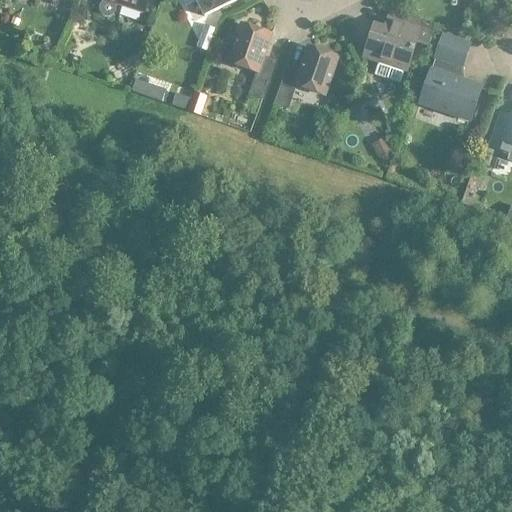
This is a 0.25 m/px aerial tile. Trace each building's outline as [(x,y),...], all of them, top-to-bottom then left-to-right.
[(103,0),(104,0),(102,5),(101,6),(100,7),(99,8),(99,9),(99,10),(99,12),(99,13),(99,14),(100,15),(101,16),(102,17),(103,17),(105,18),(106,18),(108,17),(109,17),(109,16),(111,15),(112,14),(112,12),(112,11),(112,9),(112,8),(113,3),(143,13),(147,0),(103,0)] [(196,1),(204,17),(237,0),(182,0),(185,6),(196,1)] [(390,13),(384,30),(374,27),(369,40),(373,41),(371,46),(368,45),(364,57),(378,62),(374,74),(399,83),(404,71),(405,71),(412,51),(412,52),(414,48),(413,48),(415,42),(427,46),(434,28),(390,13)] [(240,25),(227,63),(257,72),(249,95),(262,99),(274,64),(262,60),(271,35),(250,28),(240,25)] [(419,104),(470,121),(481,87),(457,79),(461,67),(462,68),(469,45),(442,36),(434,58),(435,59),(431,70),(430,70),(419,104)] [(49,44),(37,50),(43,61),(54,55),(49,44)] [(297,75),(285,71),(274,103),(286,108),(294,85),(325,96),(338,58),(307,47),(297,75)] [(175,94),(171,105),(187,111),(191,100),(175,94)] [(192,103),(189,112),(201,116),(204,107),(192,103)] [(511,148),(511,114),(508,126),(497,121),(488,146),(510,154),(511,148)]
